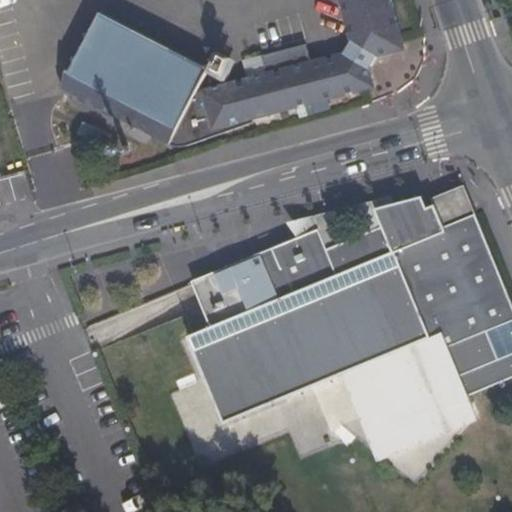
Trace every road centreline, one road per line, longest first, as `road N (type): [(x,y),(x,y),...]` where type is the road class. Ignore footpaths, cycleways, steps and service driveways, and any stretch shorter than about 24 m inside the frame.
road 1 (tertiary): [(0,248),(494,118)]
road 2 (tertiary): [(455,0),(494,118)]
